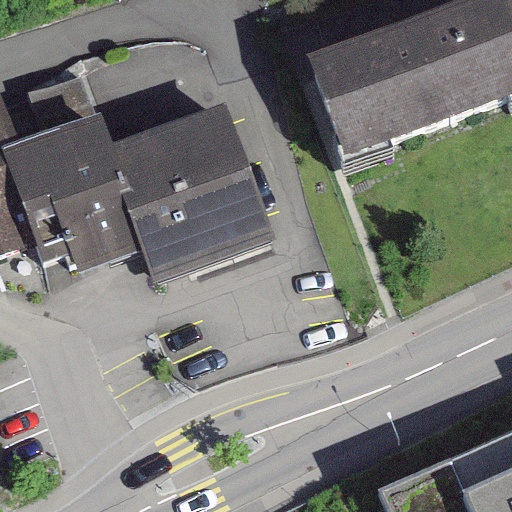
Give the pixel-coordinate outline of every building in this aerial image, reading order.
[(511,10),(310,87),(352,198),(511,138),(511,10)] [(91,49),(38,64),(45,92),(99,77),(91,49)] [(0,122),(0,284),(52,266),(19,174),(0,122)] [(123,136),(19,174),(52,266),(58,284),(69,280),(78,305),(142,282),(154,314),(277,270),(227,132),(134,166),(123,136)] [(374,511),(511,511),(511,490),(468,510),(453,475),(379,508),(374,511)]
